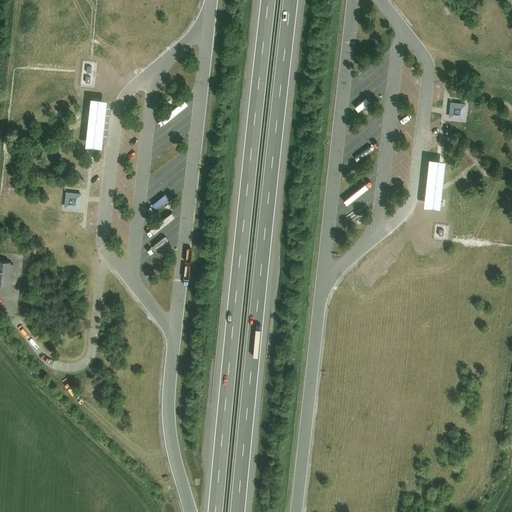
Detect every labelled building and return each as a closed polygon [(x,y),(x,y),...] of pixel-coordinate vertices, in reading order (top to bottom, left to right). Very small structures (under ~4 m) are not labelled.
[(455,101),(453,118),(469,119),(470,103),(455,101)] [(106,154),(109,113),(92,112),(90,153),(106,154)] [(370,118),(349,136),(353,140),(373,122),(370,118)] [(65,191),(64,206),(79,207),(80,192),(65,191)] [(0,259),(0,281),(10,282),(12,260),(0,259)]
